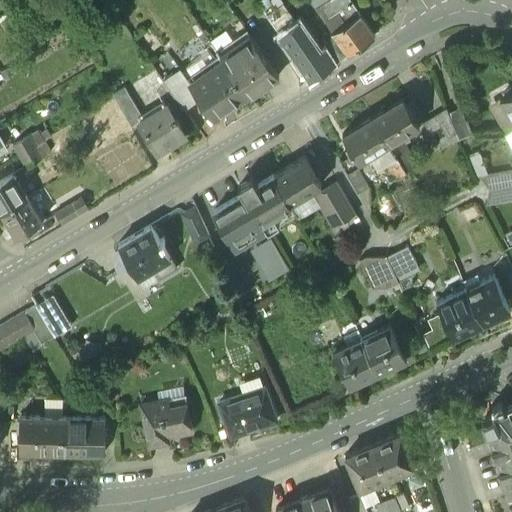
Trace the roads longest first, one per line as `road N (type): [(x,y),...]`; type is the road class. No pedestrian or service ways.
road 1 (residential): [(441,19),(9,281)]
road 2 (residential): [(110,499),(254,469),(423,396)]
road 3 (residential): [(423,396),(460,511)]
